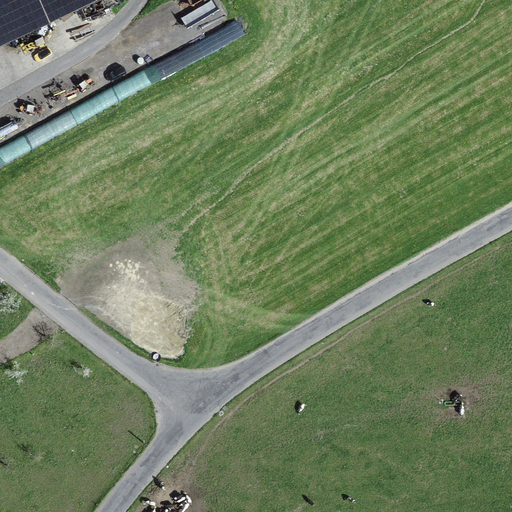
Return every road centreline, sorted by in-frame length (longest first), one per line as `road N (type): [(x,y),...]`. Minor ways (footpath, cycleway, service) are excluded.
road 1 (unclassified): [(107,511),(193,412),(251,368),(511,217)]
road 2 (unclassified): [(0,104),(74,61),(141,0)]
